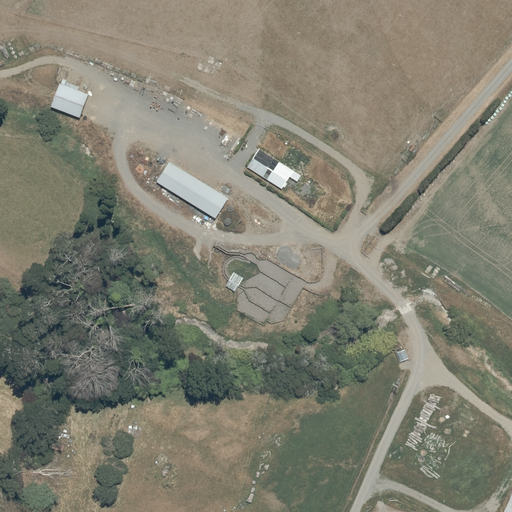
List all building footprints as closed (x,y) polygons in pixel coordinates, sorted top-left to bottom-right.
[(88,94),(60,83),(51,106),(80,117),(88,94)] [(268,167),(263,164),(253,158),(248,167),(263,176),(268,167)] [(228,198),(169,161),(157,181),(215,218),(228,198)] [(271,213),(255,202),(249,210),(265,221),(271,213)] [(243,277),(234,271),(225,285),(234,291),(243,277)] [(511,511),(511,495),(503,511),(511,511)]
